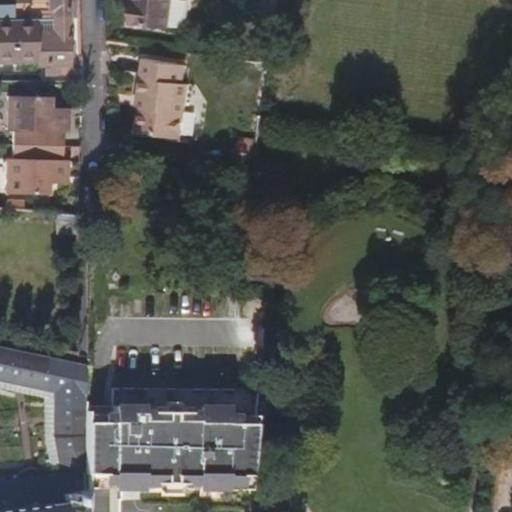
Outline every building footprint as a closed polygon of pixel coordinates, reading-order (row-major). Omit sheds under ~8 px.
[(62,66),(62,19),(74,18),(73,0),(49,0),(49,13),(52,13),(53,33),(37,33),(36,24),(0,24),(0,61),(43,61),(43,74),(59,74),(59,66),(62,66)] [(132,0),(129,21),(169,27),(173,0),(132,0)] [(270,66),(275,43),(261,39),(255,63),(270,66)] [(180,121),(186,83),(180,82),(182,65),(141,59),(135,94),(141,95),(139,104),(137,115),(180,121)] [(63,131),(63,113),(44,113),(44,107),(44,96),(2,96),(2,131),(7,131),(7,145),(51,145),(51,131),(57,131),(63,131)] [(177,137),(180,121),(137,115),(135,131),(177,137)] [(63,176),(64,159),(57,159),(51,159),(51,145),(7,145),(7,159),(2,159),(3,196),(45,196),(45,183),(45,176),(63,176)] [(83,511),(83,494),(84,479),(84,425),(85,410),(86,367),(0,348),(0,376),(55,388),(63,389),(63,401),(55,401),(54,445),(61,479),(0,486),(0,511),(83,511)] [(63,401),(63,389),(55,388),(55,401),(63,401)] [(111,419),(111,411),(85,410),(84,425),(100,425),(100,418),(111,419)] [(197,422),(197,417),(184,416),(176,410),(164,410),(157,414),(143,414),(142,419),(197,422)] [(251,486),(254,432),(238,432),(238,424),(228,424),(228,418),(197,417),(197,422),(142,419),(143,414),(111,411),(111,419),(111,446),(121,446),(120,489),(142,490),(195,492),(217,493),(237,493),(237,485),(251,486)] [(120,489),(121,446),(111,446),(111,419),(100,418),(100,425),(84,425),(84,479),(97,480),(97,489),(119,489),(120,489)] [(254,432),(255,419),(228,418),(228,424),(238,424),(238,432),(254,432)] [(97,489),(97,480),(84,479),(83,494),(119,496),(119,489),(97,489)] [(250,500),(251,486),(237,485),(237,493),(217,493),(217,499),(250,500)] [(195,498),(195,492),(142,490),(142,496),(157,497),(164,502),(177,503),(183,498),(195,498)]
